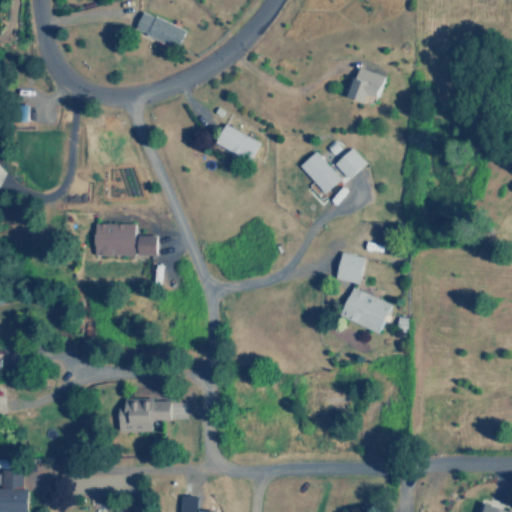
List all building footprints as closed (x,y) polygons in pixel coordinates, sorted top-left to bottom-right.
[(186,29),(142,12),(135,30),(179,48),(186,29)] [(385,74),(358,67),(350,97),(371,102),(373,94),(380,95),(385,74)] [(260,141),(225,123),(215,141),(250,160),(260,141)] [(348,177),(365,162),(352,146),(334,162),(348,177)] [(340,177),(315,150),(300,165),(325,192),(340,177)] [(95,254),(156,254),(156,234),(136,234),(136,222),(95,222),(95,254)] [(365,256),(342,251),(336,277),(359,282),(365,256)] [(380,331),(391,302),(351,287),(340,317),(380,331)] [(119,431),(152,430),(152,419),(171,419),(170,398),(124,399),(124,406),(118,406),(119,431)] [(0,511),(29,511),(29,487),(24,488),(24,468),(2,468),(2,487),(0,487),(0,511)] [(180,511),(213,511),(214,510),(199,509),(200,496),(182,495),(180,511)] [(483,511),(511,511),(511,510),(486,502),(483,511)]
